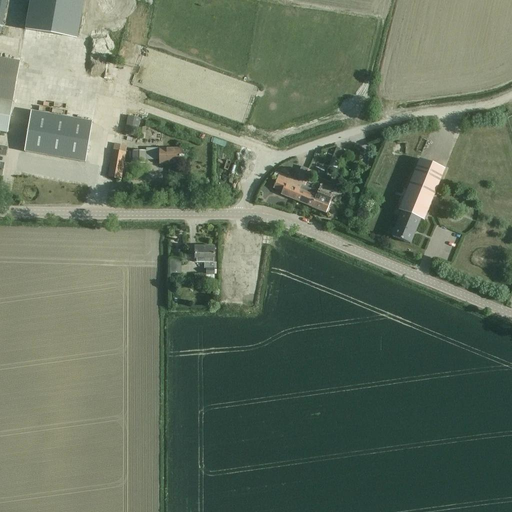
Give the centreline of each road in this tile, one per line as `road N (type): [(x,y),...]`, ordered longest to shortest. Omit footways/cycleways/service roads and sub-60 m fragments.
road 1 (unclassified): [(242,214),(254,186),(283,157),(397,118),(511,96)]
road 2 (unclassified): [(511,313),(276,217),(242,214)]
road 3 (unclassified): [(242,214),(0,211)]
road 4 (track): [(260,149),(278,133),(357,104),(384,16)]
road 5 (track): [(119,100),(96,103),(29,87),(40,32)]
